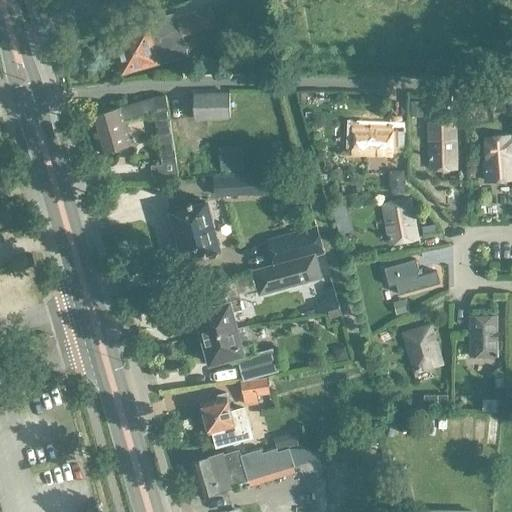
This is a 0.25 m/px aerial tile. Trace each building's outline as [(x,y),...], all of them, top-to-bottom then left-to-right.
[(177,17),(179,22),(183,36),(216,27),(212,8),(177,17)] [(183,36),(179,22),(116,40),(125,70),(188,52),(183,36)] [(231,91),(193,93),(194,121),(231,120),(231,91)] [(155,112),(156,113),(164,165),(152,165),(153,177),(179,176),(166,96),(153,98),(153,99),(155,112)] [(152,113),(149,99),(92,115),(102,152),(132,144),(125,120),(152,113)] [(496,101),(497,108),(502,108),(502,113),(511,112),(511,107),(508,107),(507,100),(496,101)] [(424,117),(423,101),(410,101),(411,117),(424,117)] [(455,118),(428,118),(430,168),(456,168),(455,118)] [(198,125),(198,141),(233,140),(232,124),(198,125)] [(353,126),(352,153),(391,154),(392,127),(353,126)] [(487,161),(484,161),(485,181),(511,178),(511,159),(510,160),(509,137),(486,139),(487,161)] [(133,142),(135,158),(151,156),(149,141),(133,142)] [(405,173),(406,147),(396,147),(396,158),(354,157),(353,172),(405,173)] [(230,177),(230,167),(244,167),(244,161),(222,161),(222,177),(230,177)] [(251,177),(249,178),(215,179),(214,179),(215,197),(251,195),(251,194),(270,193),(269,171),(251,172),(251,177)] [(163,180),(136,180),(137,194),(163,193),(163,180)] [(178,237),(214,227),(207,201),(204,202),(203,200),(200,199),(194,200),(192,203),(193,205),(171,211),(172,214),(169,214),(168,218),(170,223),(172,225),(175,225),(178,237)] [(409,199),(383,204),(390,243),(416,238),(409,199)] [(435,226),(422,227),(424,235),(436,234),(435,226)] [(214,227),(178,237),(181,247),(178,248),(177,252),(178,257),(182,259),(183,258),(184,261),(206,255),(207,257),(210,260),(216,258),(218,254),(218,252),(221,251),(214,227)] [(317,227),(267,241),(274,265),(303,257),(315,254),(321,252),(324,251),(317,227)] [(337,235),(341,248),(352,245),(348,232),(337,235)] [(272,266),(253,271),(254,275),(258,288),(258,290),(259,294),(321,277),(315,254),(303,257),(274,265),(272,266)] [(420,271),(416,260),(385,269),(391,286),(397,284),(400,294),(440,284),(437,272),(419,276),(417,272),(420,271)] [(254,275),(234,280),(238,294),(240,293),(258,288),(254,275)] [(215,308),(196,312),(199,324),(197,327),(200,339),(236,329),(231,312),(244,309),(240,293),(238,294),(234,280),(209,287),(215,308)] [(410,312),(406,299),(394,303),(397,315),(410,312)] [(496,316),(469,317),(469,355),(496,355),(496,316)] [(429,325),(403,333),(414,370),(440,363),(429,325)] [(236,329),(200,339),(203,351),(208,353),(210,363),(232,358),(233,361),(238,360),(244,380),(279,371),(273,350),(256,355),(253,343),(240,346),(236,329)] [(268,378),(240,382),(245,407),(259,405),(258,396),(271,395),(268,378)] [(204,404),(201,405),(210,435),(213,434),(216,447),(254,437),(246,408),(233,412),(229,395),(228,396),(227,393),(217,395),(218,399),(203,403),(204,404)] [(425,395),(425,409),(449,408),(449,395),(425,395)] [(283,436),(286,447),(298,444),(295,433),(283,436)] [(464,436),(465,456),(488,455),(487,435),(464,436)] [(242,455),(241,455),(249,482),(292,469),(294,468),(296,467),(318,461),(314,450),(289,449),(278,453),(277,449),(262,454),(260,449),(242,455)] [(234,487),(234,486),(225,457),(224,455),(224,453),(191,462),(201,497),(234,487)]
